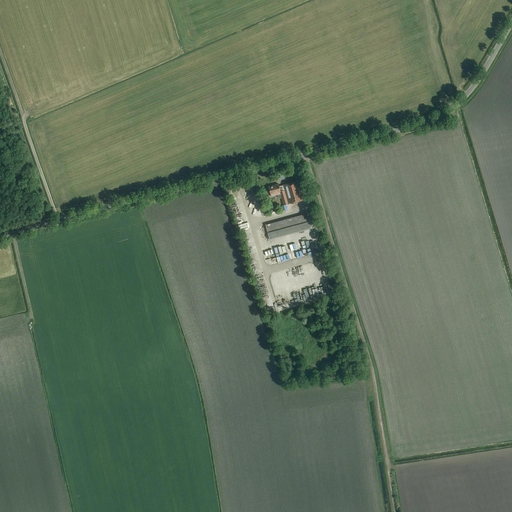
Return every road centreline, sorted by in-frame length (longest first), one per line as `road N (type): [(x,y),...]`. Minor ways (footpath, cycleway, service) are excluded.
road 1 (unclassified): [(0,237),(436,117),(475,83),(511,24)]
road 2 (track): [(395,511),(370,361),(306,154)]
road 3 (track): [(58,221),(0,53)]
